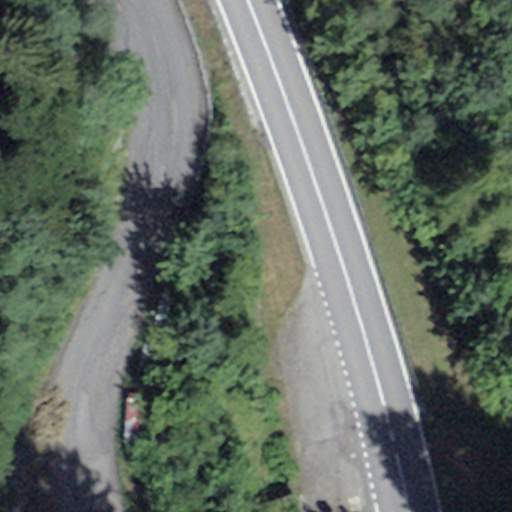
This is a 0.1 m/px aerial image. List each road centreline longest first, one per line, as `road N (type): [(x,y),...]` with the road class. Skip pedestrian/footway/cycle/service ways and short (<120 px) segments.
road 1 (secondary): [(244,0),(331,232),(407,511)]
road 2 (unclassified): [(137,0),(167,95),(164,159),(138,249),(83,381),(67,453),(77,511)]
